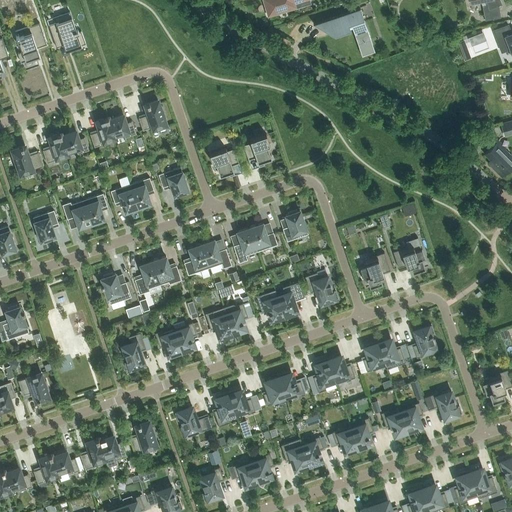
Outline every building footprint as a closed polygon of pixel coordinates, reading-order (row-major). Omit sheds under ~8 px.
[(264,0),(269,15),(295,7),(293,2),(300,0),(264,0)] [(468,0),(468,1),(469,1),(469,0),(471,0),(485,0),(487,3),(482,5),(483,10),(485,20),(501,17),(498,3),(501,2),(500,0),(468,0)] [(358,44),(371,39),(360,7),(313,23),(328,31),(338,27),(339,30),(352,25),(358,44)] [(57,25),(49,27),(56,47),(63,44),(65,50),(85,43),(81,30),(79,31),(78,29),(76,30),(70,11),(54,16),(57,25)] [(15,30),(16,33),(16,34),(17,40),(18,39),(22,51),(19,52),(18,53),(20,60),(21,62),(33,58),(36,57),(40,56),(39,54),(39,52),(37,47),(46,44),(47,44),(39,22),(30,26),(29,25),(26,26),(27,26),(15,30)] [(509,46),(511,54),(511,32),(511,33),(508,24),(493,30),(500,49),(509,46)] [(2,38),(0,38),(0,72),(4,71),(0,58),(8,55),(2,38)] [(457,42),(464,60),(471,58),(464,39),(457,42)] [(149,103),(149,102),(147,103),(145,104),(148,114),(139,117),(138,117),(143,130),(153,126),(153,128),(166,124),(163,115),(165,114),(162,105),(160,106),(158,100),(149,103)] [(123,115),(109,119),(115,137),(124,134),(125,137),(136,133),(132,120),(131,120),(131,121),(126,123),(123,115)] [(115,137),(109,119),(108,116),(105,117),(106,118),(97,121),(100,130),(91,133),(90,133),(94,146),(105,143),(104,141),(115,137)] [(511,120),(501,123),(504,136),(511,133),(511,120)] [(76,131),(62,135),(68,153),(77,150),(77,153),(89,149),(84,136),(84,137),(78,139),(76,131)] [(68,153),(62,135),(61,132),(58,133),(58,134),(49,137),(53,146),(43,150),(43,149),(47,163),(58,159),(57,157),(68,153)] [(252,138),(250,139),(251,142),(243,145),(248,159),(256,156),(259,166),(264,164),(263,161),(268,159),(269,159),(271,158),(271,155),(270,155),(267,145),(270,144),(266,134),(255,137),(252,138)] [(141,137),(135,139),(138,146),(144,144),(141,137)] [(502,177),(511,166),(511,155),(505,148),(497,140),(484,154),(492,161),(489,164),(502,177)] [(23,146),(23,145),(21,146),(21,147),(12,149),(14,155),(12,156),(15,166),(18,165),(21,173),(33,169),(42,165),(43,166),(38,151),(38,152),(28,155),(25,145),(23,146)] [(227,150),(226,147),(223,148),(221,149),(209,153),(213,163),(215,163),(219,172),(218,172),(219,173),(220,175),(222,175),(223,175),(223,174),(228,173),(229,176),(235,174),(232,164),(239,162),(234,148),(227,150)] [(158,174),(163,187),(170,184),(174,195),(177,194),(177,196),(186,193),(186,191),(188,190),(186,184),(187,183),(185,177),(184,177),(180,166),(158,174)] [(149,177),(130,183),(138,208),(145,206),(145,205),(151,203),(147,191),(154,189),(149,177)] [(138,208),(130,183),(110,190),(115,202),(121,200),(125,212),(138,207),(138,208)] [(103,193),(83,199),(92,224),(92,223),(104,219),(100,207),(107,205),(103,193)] [(92,224),(83,199),(71,203),(70,201),(62,204),(67,219),(75,216),(79,227),(85,225),(85,226),(92,224)] [(35,228),(38,235),(39,234),(41,240),(43,239),(44,241),(53,238),(53,236),(55,235),(51,225),(58,222),(54,209),(33,217),(36,227),(35,228)] [(300,210),(297,211),(297,209),(287,212),(288,214),(285,215),(289,226),(282,228),(287,241),(308,233),(304,223),(305,222),(303,216),(302,216),(300,210)] [(390,224),(386,213),(379,215),(383,226),(390,224)] [(277,244),(273,232),(267,234),(263,222),(256,225),(256,224),(249,226),(258,251),(277,244)] [(0,249),(2,254),(4,253),(5,254),(14,251),(13,250),(16,249),(14,243),(15,242),(12,235),(11,236),(8,225),(0,227),(0,249)] [(249,226),(249,227),(237,231),(241,243),(233,245),(239,262),(247,259),(246,255),(258,251),(249,226)] [(428,266),(425,267),(422,258),(425,257),(422,248),(418,237),(405,242),(408,248),(402,250),(401,248),(393,251),(398,267),(410,263),(413,272),(428,267),(428,266)] [(201,242),(209,267),(222,263),(223,267),(231,265),(226,248),(218,250),(214,239),(202,243),(201,242)] [(195,246),(188,248),(192,259),(184,262),(188,274),(209,267),(201,242),(195,245),(195,246)] [(366,265),(359,267),(364,280),(367,279),(370,287),(382,282),(379,274),(390,270),(384,252),(376,255),(377,257),(365,261),(366,265)] [(297,254),(289,257),(291,263),(299,260),(297,254)] [(159,257),(153,259),(161,284),(168,281),(169,283),(181,279),(176,265),(170,267),(166,256),(159,258),(159,257)] [(144,276),(134,279),(139,293),(149,290),(149,288),(161,284),(153,259),(152,259),(152,260),(140,264),(144,276)] [(229,273),(232,281),(239,278),(236,271),(229,273)] [(103,284),(102,285),(103,287),(104,286),(110,304),(131,296),(126,281),(119,284),(115,273),(113,274),(112,272),(103,275),(104,277),(101,278),(103,284)] [(322,303),(338,297),(334,285),(333,286),(335,289),(333,290),(332,288),(327,275),(319,278),(317,272),(305,276),(310,292),(318,289),(322,303)] [(284,291),(276,293),(285,318),(296,314),(292,301),(299,298),(293,283),(282,287),(284,291)] [(224,287),(218,289),(220,295),(227,293),(224,287)] [(273,322),(285,318),(276,293),(268,296),(267,292),(256,296),(261,311),(268,309),(269,312),(270,314),(273,322)] [(146,298),(140,300),(143,311),(150,309),(146,298)] [(225,313),(232,333),(233,336),(245,331),(243,323),(242,321),(241,318),(248,316),(243,302),(236,305),(233,305),(224,308),(226,313),(225,313)] [(17,306),(17,305),(8,308),(8,309),(6,310),(9,321),(3,323),(8,338),(29,331),(23,314),(25,313),(24,311),(22,312),(20,305),(17,306)] [(222,337),(232,333),(225,313),(226,313),(224,308),(224,307),(205,313),(210,329),(217,326),(222,340),(222,339),(222,337)] [(142,315),(145,324),(153,322),(149,312),(142,315)] [(175,330),(183,353),(194,349),(191,341),(192,340),(191,338),(191,339),(190,336),(197,333),(196,332),(201,330),(198,321),(193,323),(193,322),(185,324),(186,327),(175,330)] [(435,335),(431,324),(415,329),(420,342),(412,345),(416,357),(425,354),(424,352),(436,348),(432,335),(432,334),(432,333),(433,332),(434,336),(435,335)] [(183,353),(175,330),(174,328),(163,332),(162,330),(155,333),(159,346),(166,344),(171,357),(183,353)] [(146,348),(140,332),(128,336),(130,342),(122,345),(126,358),(126,359),(127,360),(125,361),(124,357),(123,357),(127,369),(143,364),(138,350),(146,348)] [(389,338),(378,342),(385,364),(384,365),(386,369),(405,363),(400,347),(393,349),(389,336),(388,336),(389,338)] [(366,370),(384,365),(385,364),(378,342),(377,339),(365,343),(369,356),(368,356),(362,358),(366,370)] [(339,355),(328,359),(337,383),(355,377),(350,364),(343,366),(339,353),(338,353),(339,355)] [(336,384),(337,383),(328,359),(327,356),(315,361),(318,369),(318,371),(319,371),(320,374),(313,376),(318,392),(326,389),(325,387),(336,383),(336,384)] [(9,361),(11,368),(15,369),(19,361),(14,359),(9,361)] [(421,360),(413,363),(416,370),(424,368),(421,360)] [(14,377),(10,366),(5,367),(7,373),(6,373),(8,379),(14,377)] [(495,375),(488,378),(489,382),(482,384),(486,396),(490,394),(492,402),(504,398),(501,389),(511,385),(511,382),(507,369),(495,373),(495,375)] [(293,382),(289,370),(277,374),(278,376),(285,396),(296,392),(298,397),(305,394),(303,389),(309,387),(306,378),(294,382),(293,382)] [(38,400),(40,400),(40,399),(49,396),(47,390),(49,389),(46,380),(44,381),(41,372),(18,380),(23,394),(24,394),(23,394),(33,391),(36,401),(38,400)] [(286,398),(285,396),(278,376),(267,380),(266,377),(266,378),(270,391),(263,393),(267,405),(286,398)] [(390,379),(382,382),(385,389),(392,386),(390,379)] [(420,379),(414,381),(420,398),(426,396),(420,379)] [(0,384),(0,387),(1,390),(0,390),(0,410),(12,406),(9,398),(15,396),(16,396),(11,381),(0,384)] [(239,387),(228,391),(235,413),(246,409),(248,413),(255,411),(251,397),(244,400),(239,387)] [(430,408),(434,407),(441,404),(446,418),(462,412),(459,404),(456,405),(456,403),(455,403),(451,390),(438,394),(438,392),(429,395),(425,396),(430,408)] [(236,415),(235,413),(228,391),(216,395),(218,403),(219,405),(220,408),(213,410),(219,426),(230,422),(228,418),(236,415)] [(257,395),(251,397),(255,411),(262,409),(257,395)] [(371,402),(375,413),(381,410),(377,400),(371,402)] [(401,410),(409,433),(421,429),(416,416),(423,413),(419,402),(411,404),(412,407),(401,410)] [(208,415),(203,417),(195,419),(190,406),(175,411),(179,423),(178,419),(180,419),(180,420),(181,420),(185,434),(198,429),(199,432),(207,429),(207,428),(212,426),(208,415)] [(409,433),(401,410),(390,414),(389,410),(381,412),(386,426),(393,424),(394,427),(393,427),(394,429),(397,437),(409,433)] [(312,415),(315,423),(321,421),(318,413),(312,415)] [(351,425),(358,448),(359,450),(362,449),(371,446),(368,438),(369,437),(368,435),(367,436),(366,433),(373,430),(369,417),(361,419),(363,423),(352,427),(351,425)] [(154,436),(156,435),(153,426),(151,426),(149,420),(140,423),(138,424),(136,425),(139,434),(130,438),(130,437),(129,437),(134,452),(157,444),(154,436)] [(332,432),(327,434),(331,445),(336,443),(343,441),(347,452),(358,448),(351,425),(332,431),(332,432)] [(118,463),(116,459),(127,456),(122,441),(121,441),(116,443),(113,435),(99,440),(98,437),(105,458),(108,466),(118,463)] [(300,438),(299,438),(308,465),(309,467),(321,463),(318,455),(319,455),(318,452),(318,453),(317,450),(323,447),(328,446),(324,435),(320,437),(319,436),(312,438),(313,441),(302,444),(300,438)] [(224,436),(216,439),(219,445),(226,443),(224,436)] [(85,469),(96,465),(94,462),(105,458),(98,437),(96,438),(87,441),(90,451),(81,454),(80,454),(85,469)] [(299,438),(281,444),(286,460),(293,458),(297,469),(308,465),(299,438)] [(210,452),(213,462),(221,460),(218,449),(210,452)] [(68,474),(80,470),(75,457),(69,459),(66,451),(52,456),(51,453),(58,474),(67,471),(68,474)] [(38,483),(48,480),(48,478),(58,474),(51,453),(49,454),(40,457),(43,467),(34,470),(33,470),(38,483)] [(263,458),(251,461),(259,484),(271,480),(268,472),(269,471),(268,469),(268,470),(267,467),(274,464),(270,453),(262,455),(263,458)] [(511,456),(498,461),(501,469),(503,469),(504,470),(509,483),(511,482),(511,456)] [(232,465),(227,467),(231,479),(236,477),(243,475),(248,488),(259,484),(251,461),(251,462),(241,465),(240,463),(232,465)] [(143,464),(136,467),(139,474),(146,471),(143,464)] [(19,485),(21,490),(32,486),(28,473),(27,473),(22,475),(19,467),(5,472),(4,469),(11,490),(10,488),(19,485)] [(202,492),(205,500),(220,495),(216,481),(223,479),(219,467),(211,469),(212,472),(199,476),(204,489),(204,491),(202,492)] [(497,491),(492,476),(485,478),(481,467),(470,471),(469,469),(468,469),(478,498),(497,491)] [(0,496),(1,496),(0,494),(11,490),(4,469),(1,470),(1,471),(0,471),(0,496)] [(458,500),(460,504),(467,501),(466,499),(477,496),(478,498),(468,469),(457,473),(461,485),(460,485),(461,486),(454,488),(453,486),(449,487),(454,501),(458,500)] [(147,472),(139,474),(141,481),(149,479),(147,472)] [(421,485),(430,511),(449,505),(448,502),(453,501),(449,490),(444,492),(437,494),(434,483),(422,487),(421,485)] [(151,492),(146,494),(150,504),(162,500),(166,511),(169,511),(182,508),(180,499),(177,500),(177,498),(176,499),(172,485),(159,489),(159,487),(150,490),(151,492)] [(414,502),(407,505),(409,511),(417,511),(418,511),(428,508),(430,511),(421,485),(409,489),(412,497),(412,498),(412,500),(413,499),(414,502)] [(122,503),(124,511),(138,511),(145,508),(140,495),(132,497),(134,502),(123,505),(122,503)] [(390,509),(386,497),(374,501),(377,511),(398,511),(397,508),(390,510),(390,509)] [(374,501),(374,504),(363,508),(364,511),(377,511),(374,501)] [(102,507),(98,508),(98,511),(124,511),(122,503),(103,509),(102,507)]
